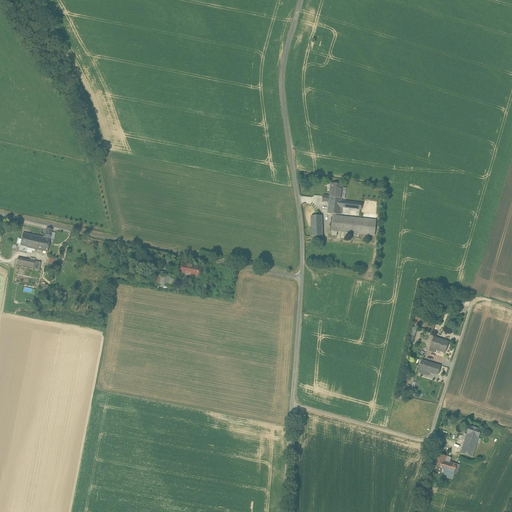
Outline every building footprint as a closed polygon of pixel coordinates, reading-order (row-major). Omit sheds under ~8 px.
[(343,185),(331,183),(330,196),(329,197),(329,198),(342,199),(343,185)] [(342,199),(329,198),(329,202),(328,213),(333,214),(336,214),(341,214),(342,207),(361,210),(362,204),(341,202),(342,199)] [(372,220),(336,216),(336,214),(333,214),(331,231),(370,235),(372,220)] [(322,216),(311,216),(312,236),(323,236),(322,216)] [(52,230),(47,229),(45,237),(43,236),(43,238),(50,239),(52,230)] [(41,237),(23,233),(20,245),(27,247),(35,249),(35,246),(39,246),(41,237)] [(43,238),(41,237),(39,246),(35,246),(35,249),(47,251),(50,239),(43,238)] [(30,260),(18,258),(16,264),(29,267),(30,260)] [(55,269),(57,259),(49,258),(47,268),(55,269)] [(202,267),(181,263),(179,273),(184,274),(192,276),(200,277),(202,267)] [(173,277),(161,275),(159,286),(171,288),(173,277)] [(449,342),(434,337),(430,347),(445,352),(449,342)] [(441,366),(422,360),(418,372),(427,375),(428,372),(438,375),(441,366)] [(481,430),(469,426),(464,442),(476,445),(481,430)] [(476,445),(464,442),(461,453),(473,457),(476,445)] [(447,456),(437,453),(430,472),(441,475),(441,473),(446,461),(447,456)] [(457,464),(446,461),(441,473),(449,476),(450,472),(457,474),(458,470),(456,469),(457,464)]
